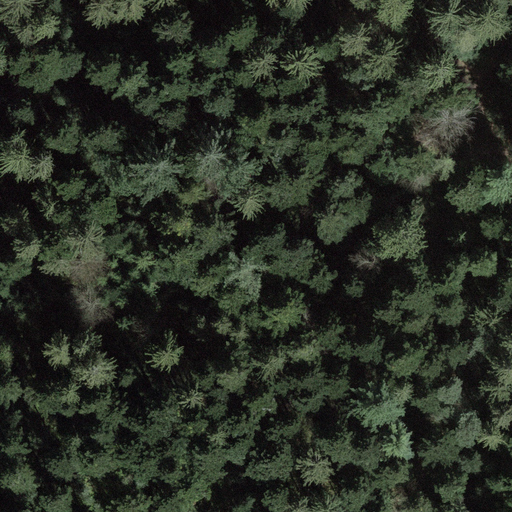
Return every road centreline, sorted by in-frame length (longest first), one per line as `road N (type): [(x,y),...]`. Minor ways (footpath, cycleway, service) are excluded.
road 1 (track): [(511,44),(468,81),(284,170),(168,210),(31,181),(0,151)]
road 2 (track): [(511,168),(468,81),(394,0)]
